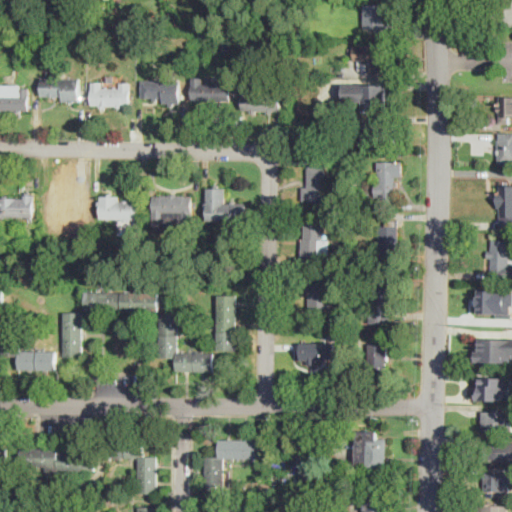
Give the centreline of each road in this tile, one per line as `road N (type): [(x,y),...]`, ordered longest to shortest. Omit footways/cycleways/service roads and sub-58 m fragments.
road 1 (residential): [(265,405),(270,154),(0,148)]
road 2 (residential): [(428,511),(434,0)]
road 3 (residential): [(431,406),(0,404)]
